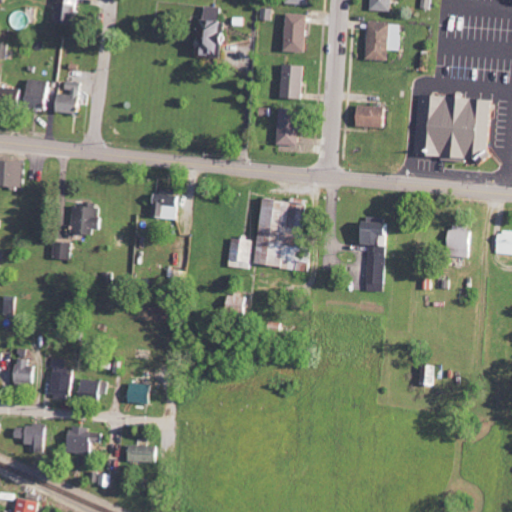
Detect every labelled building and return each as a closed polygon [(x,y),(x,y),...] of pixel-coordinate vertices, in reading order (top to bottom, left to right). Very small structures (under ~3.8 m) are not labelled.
[(391,0),(370,0),(370,11),(391,11),(391,0)] [(434,0),(422,0),(422,8),(433,9),(434,0)] [(80,4),(64,3),(63,23),(79,24),(80,4)] [(224,23),(216,22),(218,8),(204,5),(202,21),(198,20),(192,56),(218,60),(224,23)] [(276,9),(261,8),(260,20),(275,20),(276,9)] [(34,23),(25,9),(11,18),(20,32),(34,23)] [(305,52),(306,14),(285,13),(284,51),(305,52)] [(365,60),(387,61),(387,50),(400,51),(402,24),(367,22),(365,60)] [(281,98),(301,99),(303,66),(282,65),(281,98)] [(54,81),(31,80),(30,107),(53,108),(54,81)] [(62,92),(60,112),(83,115),(87,83),(69,81),(68,92),(62,92)] [(23,89),(4,87),(2,105),(21,108),(23,89)] [(414,149),(424,150),(423,157),(485,161),(489,100),(418,95),(414,149)] [(386,127),(386,106),(356,105),(355,126),(386,127)] [(276,144),(296,146),(298,113),(277,112),(276,144)] [(28,162),(0,160),(0,186),(27,188),(28,162)] [(159,191),(157,218),(182,219),(183,192),(159,191)] [(255,241),(231,238),(228,266),(253,269),(254,263),(275,266),(275,268),(299,270),(300,264),(305,265),(307,247),(298,246),(303,204),(261,199),(255,241)] [(98,229),(106,229),(106,218),(102,218),(102,207),(78,206),(77,234),(98,234),(98,229)] [(474,232),(467,232),(468,228),(446,227),(445,256),(473,258),(474,232)] [(497,254),(511,254),(511,232),(498,232),(497,254)] [(57,259),(75,260),(76,243),(58,242),(57,259)] [(248,296),(225,294),(223,311),(246,314),(248,296)] [(20,297),(8,296),(6,314),(18,315),(20,297)] [(33,359),(19,358),(18,383),(39,384),(39,367),(33,366),(33,359)] [(69,371),(69,360),(57,360),(55,398),(75,399),(76,371),(69,371)] [(435,365),(419,365),(419,386),(436,386),(435,365)] [(104,400),(104,393),(111,393),(111,381),(84,380),(83,399),(104,400)] [(132,401),(154,405),(157,386),(135,382),(132,401)] [(40,453),(50,454),(52,427),(20,425),(19,438),(31,439),(30,444),(41,445),(40,453)] [(96,455),(97,443),(107,444),(107,433),(93,432),(93,427),(74,427),(73,454),(96,455)] [(132,462),(161,463),(161,446),(132,446),(132,462)] [(21,511),(43,511),(46,503),(24,498),(21,511)]
